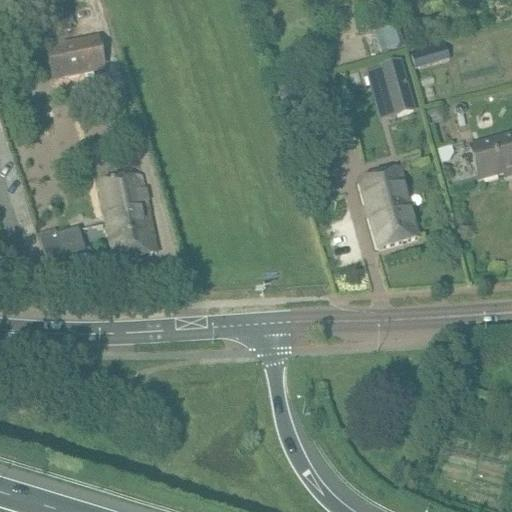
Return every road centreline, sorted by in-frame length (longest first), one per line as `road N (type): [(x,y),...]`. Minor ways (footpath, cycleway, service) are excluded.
road 1 (secondary): [(264,321),(176,330),(0,329)]
road 2 (tertiary): [(264,321),(511,312)]
road 3 (motorway): [(344,511),(295,452),(264,321)]
